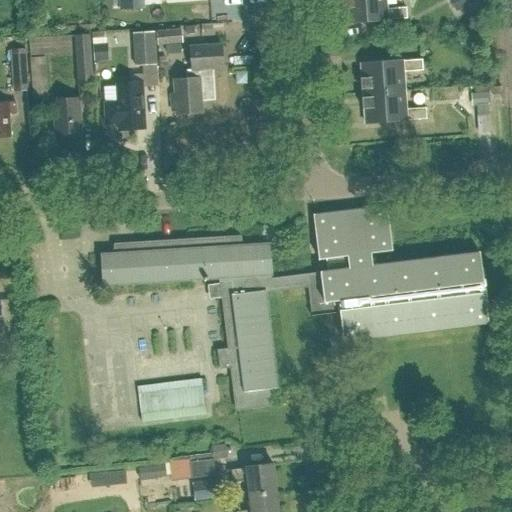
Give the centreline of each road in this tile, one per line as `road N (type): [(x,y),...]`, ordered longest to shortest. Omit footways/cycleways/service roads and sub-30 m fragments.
road 1 (residential): [(0,211),(310,192)]
road 2 (unknown): [(346,511),(339,454),(346,439),(364,431),(385,436),(404,455),(427,511)]
road 3 (residential): [(310,192),(511,176)]
road 4 (residential): [(310,192),(298,0)]
